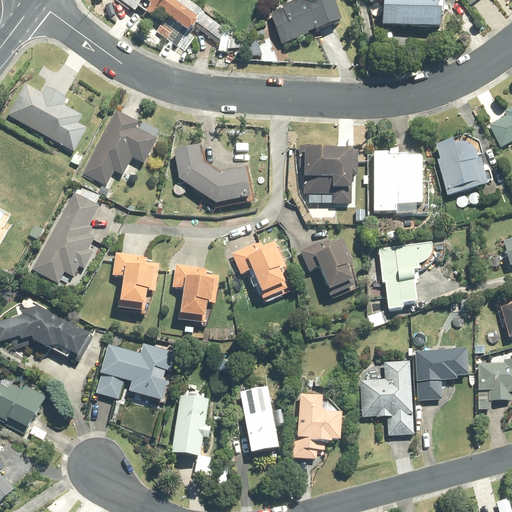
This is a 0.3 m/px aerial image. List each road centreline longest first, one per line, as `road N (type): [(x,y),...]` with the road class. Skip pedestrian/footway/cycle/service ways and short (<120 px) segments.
road 1 (residential): [(511,44),(431,92),(386,101),(195,92),(134,73),(35,0)]
road 2 (residential): [(308,511),(511,456)]
